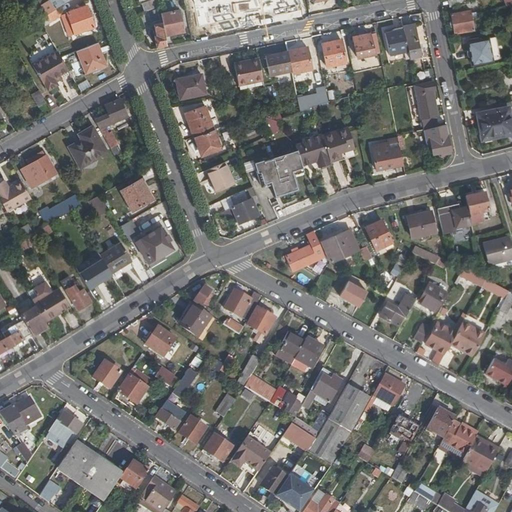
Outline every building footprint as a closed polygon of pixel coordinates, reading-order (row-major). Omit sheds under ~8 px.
[(52,0),(46,0),(42,3),(48,14),(57,8),(52,0)] [(156,0),(150,0),(143,3),(145,10),(158,6),(156,0)] [(201,0),(202,2),(212,0),(215,0),(219,19),(232,16),(231,10),(243,8),(244,14),(272,8),(270,0),(201,0)] [(302,3),(301,0),(283,0),(285,9),(293,7),(293,5),(302,3)] [(32,4),(26,8),(31,16),(37,12),(32,4)] [(95,25),(88,4),(68,11),(76,32),(95,25)] [(48,14),(47,14),(41,18),(45,25),(63,14),(59,7),(57,8),(48,14)] [(158,34),(156,34),(158,46),(169,43),(167,33),(163,14),(162,7),(156,9),(158,17),(155,18),(158,34)] [(453,12),(456,32),(475,28),(471,9),(453,12)] [(181,10),(163,14),(167,33),(185,29),(181,10)] [(37,12),(31,16),(34,22),(38,20),(41,18),(37,12)] [(404,25),(404,26),(409,51),(411,57),(422,55),(418,38),(416,38),(413,23),(404,25)] [(386,30),(392,55),(409,51),(404,26),(386,30)] [(354,36),(359,56),(382,51),(377,31),(354,36)] [(48,87),(57,82),(55,78),(54,75),(59,72),(69,67),(62,56),(50,35),(44,39),(51,52),(34,62),(48,87)] [(489,38),(469,42),(474,64),(494,60),(489,38)] [(341,39),(322,43),(327,66),(346,62),(341,39)] [(88,71),(107,65),(99,43),(80,49),(88,71)] [(308,45),(288,50),(292,70),(293,71),(313,67),(308,45)] [(266,54),(270,74),(292,70),(288,50),(266,54)] [(259,56),(234,61),(237,75),(262,70),(259,56)] [(237,75),(240,86),(265,81),(262,70),(237,75)] [(203,73),(186,76),(191,95),(207,92),(203,73)] [(178,78),(182,97),(191,95),(186,76),(178,78)] [(76,85),(80,92),(90,87),(86,80),(76,85)] [(416,84),(420,102),(426,129),(429,128),(440,125),(437,116),(439,115),(434,89),(437,88),(435,80),(416,84)] [(33,92),(41,105),(48,101),(40,87),(33,92)] [(319,93),(298,98),(301,111),(314,106),(329,100),(326,87),(319,88),(319,93)] [(105,105),(110,113),(97,120),(106,136),(113,132),(108,124),(129,113),(119,97),(105,105)] [(270,104),(255,107),(255,111),(257,112),(268,116),(273,117),(270,104)] [(206,105),(185,111),(194,135),(197,134),(215,127),(206,105)] [(511,127),(508,107),(479,114),(484,138),(511,132),(511,127)] [(273,117),(268,116),(275,133),(282,130),(278,119),(277,119),(273,117)] [(429,128),(434,153),(453,149),(447,123),(440,125),(429,128)] [(87,130),(90,135),(71,146),(81,164),(106,150),(93,126),(87,130)] [(350,126),(324,135),(332,159),(344,155),(343,150),(356,146),(350,126)] [(203,152),(222,145),(215,127),(197,134),(203,152)] [(319,160),(321,166),(333,162),(332,159),(324,135),(323,134),(305,139),(306,142),(298,144),(299,148),(256,161),(263,182),(272,180),(277,194),(300,187),(295,168),(305,165),(305,164),(319,160)] [(375,152),(378,169),(405,164),(402,148),(399,135),(388,138),(391,149),(375,152)] [(388,138),(373,141),(375,152),(391,149),(388,138)] [(29,163),(22,167),(33,185),(56,171),(46,153),(44,154),(42,150),(27,159),(29,163)] [(236,180),(227,160),(207,168),(216,189),(236,180)] [(245,173),(254,171),(252,161),(243,163),(245,173)] [(142,176),(122,188),(134,208),(154,197),(142,176)] [(5,178),(0,180),(0,195),(8,210),(32,197),(22,179),(11,186),(5,178)] [(235,205),(233,206),(234,207),(238,217),(241,223),(260,214),(253,197),(259,194),(254,184),(231,195),(235,205)] [(467,194),(469,204),(473,221),(485,218),(483,209),(490,207),(486,190),(467,194)] [(50,207),(48,204),(39,210),(47,223),(49,222),(73,208),(83,203),(77,193),(50,207)] [(89,199),(96,210),(106,203),(100,193),(89,199)] [(460,202),(438,207),(444,232),(458,229),(458,225),(473,221),(469,204),(461,206),(460,202)] [(234,207),(224,211),(228,221),(238,217),(234,207)] [(432,209),(408,215),(413,236),(437,230),(432,209)] [(132,219),(120,226),(127,236),(139,229),(132,219)] [(346,230),(342,220),(319,229),(323,239),(346,230)] [(394,241),(383,220),(367,227),(378,250),(394,241)] [(173,250),(160,227),(137,241),(150,262),(154,259),(156,262),(162,258),(160,255),(163,253),(164,256),(173,250)] [(332,261),(360,248),(351,228),(323,240),(332,261)] [(288,254),(294,269),(327,255),(317,229),(308,233),(312,244),(300,249),(298,244),(292,247),(293,251),(288,254)] [(13,242),(18,251),(32,242),(27,234),(13,242)] [(511,238),(511,236),(485,242),(490,263),(511,258),(511,238)] [(133,258),(121,238),(100,251),(104,258),(112,272),(133,258)] [(417,252),(436,261),(440,255),(416,244),(411,253),(415,255),(417,252)] [(363,262),(371,259),(367,247),(359,249),(363,262)] [(104,258),(81,272),(91,289),(114,275),(112,272),(104,258)] [(471,284),(504,298),(508,289),(462,269),(456,284),(468,289),(471,284)] [(369,289),(351,279),(342,295),(360,305),(369,289)] [(437,309),(447,290),(431,281),(420,300),(437,309)] [(79,285),(77,282),(68,288),(80,309),(94,301),(83,283),(79,285)] [(59,285),(34,300),(37,306),(45,319),(70,303),(59,285)] [(392,287),(389,296),(396,298),(399,289),(392,287)] [(245,320),(247,317),(249,319),(261,297),(254,294),(253,297),(236,288),(226,307),(243,315),(241,318),(245,320)] [(511,289),(502,304),(509,307),(511,301),(511,289)] [(0,309),(8,305),(0,290),(0,309)] [(400,324),(405,314),(408,315),(418,296),(406,290),(399,304),(390,299),(382,314),(400,324)] [(181,324),(200,337),(214,316),(211,314),(195,303),(181,324)] [(22,314),(25,318),(33,332),(34,335),(50,326),(45,319),(37,306),(22,314)] [(259,306),(249,323),(267,333),(276,316),(259,306)] [(0,332),(0,351),(33,332),(25,318),(15,324),(18,329),(12,333),(9,328),(0,332)] [(226,320),(224,323),(240,335),(240,334),(244,328),(231,319),(229,322),(226,320)] [(465,319),(458,331),(452,343),(474,355),(488,331),(465,319)] [(439,321),(427,343),(439,350),(446,354),(452,343),(458,331),(439,321)] [(423,323),(415,337),(423,341),(431,327),(423,323)] [(285,326),(281,324),(273,338),(277,340),(285,326)] [(177,337),(159,325),(147,343),(164,355),(177,337)] [(289,331),(276,355),(292,364),(297,356),(305,341),(289,331)] [(308,335),(305,341),(297,356),(312,365),(324,344),(308,335)] [(446,354),(439,350),(434,360),(440,364),(446,354)] [(511,358),(499,352),(488,373),(508,384),(511,377),(511,358)] [(225,362),(225,363),(221,370),(227,373),(236,357),(230,353),(227,358),(225,362)] [(261,358),(253,354),(239,381),(246,385),(250,378),(261,358)] [(197,369),(202,361),(195,357),(190,364),(197,369)] [(123,370),(106,359),(94,376),(111,388),(123,370)] [(219,359),(214,367),(220,371),(220,370),(221,370),(225,363),(219,359)] [(165,367),(162,372),(178,383),(181,378),(165,367)] [(191,367),(174,392),(182,397),(199,373),(191,367)] [(131,374),(120,390),(127,395),(131,397),(138,403),(149,387),(134,376),(138,371),(133,368),(130,373),(131,374)] [(343,380),(323,368),(308,395),(297,416),(306,421),(310,414),(307,412),(315,397),(318,393),(330,400),(331,401),(343,380)] [(383,383),(381,382),(372,398),(366,408),(370,410),(374,403),(378,396),(393,404),(394,405),(406,383),(389,373),(383,383)] [(246,385),(272,401),(276,394),(250,378),(246,385)] [(276,394),(272,401),(296,417),(297,416),(308,395),(299,389),(296,394),(280,385),(276,394)] [(372,398),(347,385),(330,416),(321,432),(345,447),(351,435),(366,408),(372,398)] [(248,389),(245,394),(252,399),(256,394),(248,389)] [(318,393),(315,397),(328,404),(330,400),(318,393)] [(229,394),(217,411),(225,417),(237,399),(229,394)] [(29,395),(0,412),(12,427),(14,425),(18,430),(19,432),(25,424),(42,414),(29,395)] [(378,396),(374,403),(389,412),(393,404),(378,396)] [(157,416),(175,429),(186,412),(168,400),(157,416)] [(441,406),(429,427),(446,436),(455,420),(458,415),(441,406)] [(60,419),(58,418),(49,430),(67,443),(76,430),(78,431),(84,423),(67,411),(60,419)] [(330,416),(323,411),(313,427),(321,432),(330,416)] [(180,432),(197,443),(209,426),(192,415),(180,432)] [(411,439),(419,426),(401,416),(393,429),(411,439)] [(297,417),(293,423),(317,438),(321,432),(313,427),(297,417)] [(455,420),(446,436),(439,449),(462,461),(476,437),(477,434),(478,433),(462,424),(455,420)] [(463,421),(462,424),(478,433),(480,430),(463,421)] [(293,423),(273,452),(260,471),(251,483),(258,487),(266,474),(267,475),(262,483),(276,493),(289,475),(287,474),(301,454),(305,456),(308,451),(317,438),(293,423)] [(10,428),(14,434),(18,430),(14,425),(12,427),(10,428)] [(317,438),(308,451),(333,466),(345,447),(321,432),(317,438)] [(0,465),(15,477),(16,476),(21,469),(0,454),(0,437),(2,436),(0,433),(0,465)] [(205,449),(223,462),(234,446),(216,434),(205,449)] [(477,434),(476,437),(499,450),(501,447),(477,434)] [(273,452),(249,435),(231,461),(241,468),(246,462),(260,471),(273,452)] [(345,447),(368,462),(369,462),(376,449),(351,435),(345,447)] [(499,450),(476,437),(462,461),(461,465),(484,477),(499,450)] [(27,439),(25,440),(33,451),(35,450),(27,439)] [(25,440),(17,445),(27,460),(33,451),(25,440)] [(407,440),(401,451),(406,453),(411,443),(407,440)] [(77,441),(60,466),(83,482),(100,457),(77,441)] [(123,473),(100,457),(83,482),(106,498),(122,475),(123,473)] [(135,459),(130,467),(128,466),(123,473),(122,475),(139,488),(152,470),(150,469),(152,467),(145,462),(143,464),(135,459)] [(411,468),(401,462),(393,476),(403,482),(411,468)] [(163,511),(179,489),(156,474),(138,500),(155,511),(163,511)] [(291,474),(277,495),(302,511),(316,490),(291,474)] [(416,491),(427,498),(431,500),(437,491),(421,481),(416,491)] [(42,485),(37,492),(48,500),(53,493),(42,485)] [(416,491),(410,500),(421,507),(427,498),(416,491)] [(494,511),(499,504),(477,491),(465,511),(494,511)] [(178,499),(186,506),(181,511),(195,511),(196,511),(195,511),(199,505),(182,493),(178,499)] [(313,500),(304,511),(335,511),(337,510),(342,503),(328,493),(320,505),(313,500)]
